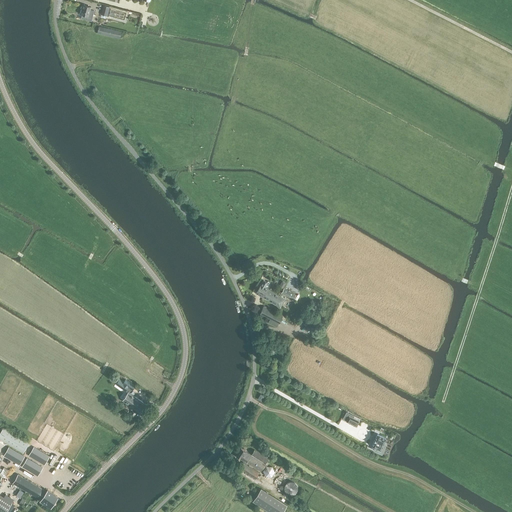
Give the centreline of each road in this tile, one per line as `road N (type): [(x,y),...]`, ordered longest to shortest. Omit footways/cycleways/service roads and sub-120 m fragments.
road 1 (unclassified): [(155,511),(216,453),(242,413),(255,348),(225,263),(76,79),(59,35),(58,0)]
road 2 (tertiary): [(64,511),(169,402),(184,367),(184,330),(148,269),(36,148),(0,79)]
road 3 (track): [(473,511),(249,398)]
road 4 (track): [(359,511),(282,470),(254,480),(216,453)]
road 5 (track): [(330,216),(339,210),(461,279)]
road 6 (track): [(443,402),(481,284)]
